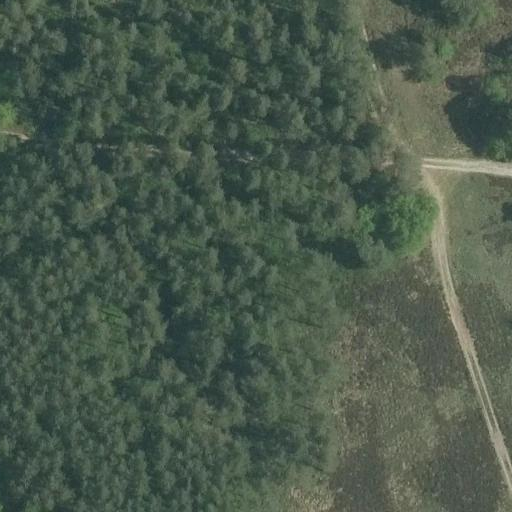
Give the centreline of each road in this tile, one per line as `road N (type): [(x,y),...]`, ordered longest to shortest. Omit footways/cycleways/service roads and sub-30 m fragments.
road 1 (track): [(511,496),(343,0)]
road 2 (track): [(0,140),(511,173)]
